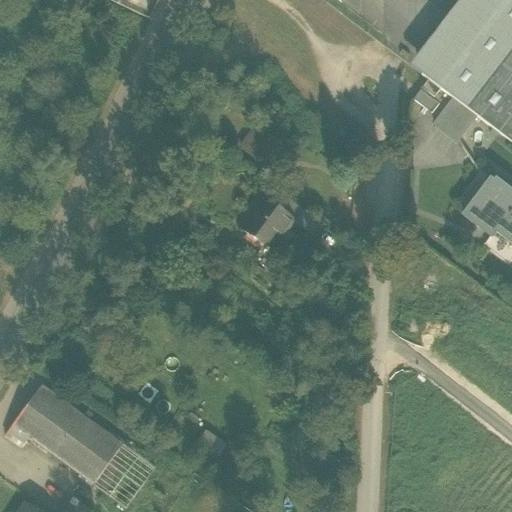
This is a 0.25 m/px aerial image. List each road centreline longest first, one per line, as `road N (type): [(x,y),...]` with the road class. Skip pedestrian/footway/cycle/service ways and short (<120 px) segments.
road 1 (residential): [(367,511),(389,63)]
road 2 (secondary): [(185,0),(48,286),(0,363)]
